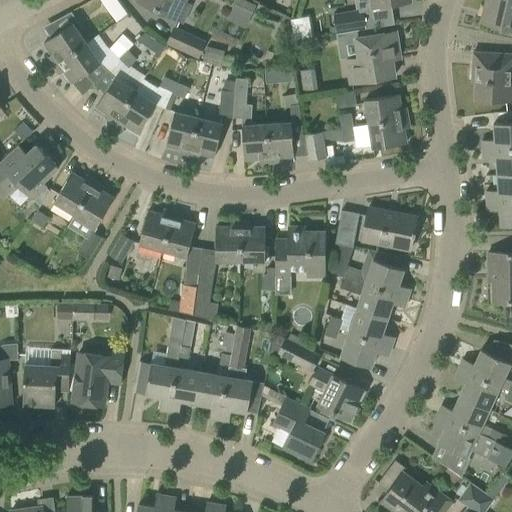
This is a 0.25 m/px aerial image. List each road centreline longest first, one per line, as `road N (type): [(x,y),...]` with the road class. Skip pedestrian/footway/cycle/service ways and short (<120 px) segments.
road 1 (residential): [(446,171),(254,194),(197,193),(92,150),(0,34)]
road 2 (residential): [(328,510),(440,296),(446,171)]
road 3 (residential): [(328,510),(278,483),(192,455),(116,449)]
road 4 (residential): [(446,171),(432,61),(447,0)]
